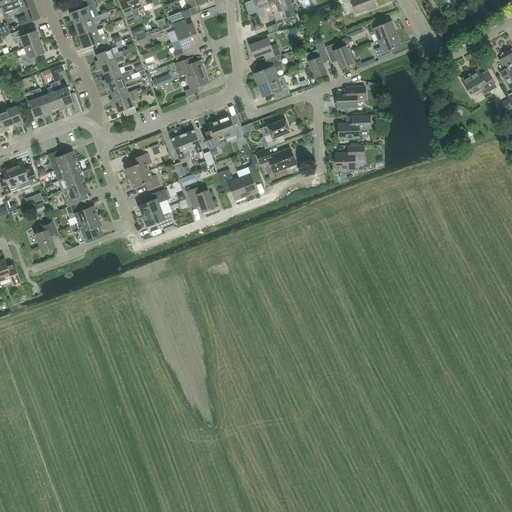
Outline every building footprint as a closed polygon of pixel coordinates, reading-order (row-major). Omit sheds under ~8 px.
[(0,0),(0,1),(5,13),(21,7),(17,0),(0,0)] [(22,0),(21,1),(27,18),(38,13),(33,0),(22,0)] [(71,13),(75,24),(92,18),(89,11),(95,8),(92,0),(85,0),(79,2),(81,9),(71,13)] [(126,18),(133,15),(132,10),(142,6),(139,0),(127,0),(129,4),(122,6),(126,18)] [(184,0),(188,9),(181,12),(184,18),(197,13),(194,7),(206,2),(205,1),(206,0),(184,0)] [(253,0),(258,11),(269,7),(266,0),(253,0)] [(281,3),(281,2),(279,0),(266,0),(269,7),(276,4),(279,12),(285,10),(288,19),(295,16),(289,0),(281,3)] [(351,0),(352,0),(357,13),(375,6),(372,0),(351,0)] [(75,24),(80,36),(96,30),(94,22),(109,16),(108,12),(92,18),(75,24)] [(255,32),(255,31),(263,28),(257,12),(248,16),(255,32)] [(40,19),(38,13),(27,18),(29,23),(40,19)] [(176,30),(179,40),(196,34),(192,24),(187,26),(185,20),(174,24),(176,30)] [(375,34),(378,40),(396,33),(391,22),(379,27),(377,21),(366,25),(370,36),(375,34)] [(360,28),(351,30),(352,39),(362,37),(360,28)] [(139,35),(137,29),(131,31),(134,37),(139,35)] [(23,42),(25,48),(41,43),(37,31),(26,36),(24,30),(12,34),(16,45),(23,42)] [(99,36),(96,30),(80,36),(84,48),(95,44),(97,50),(109,45),(105,34),(99,36)] [(374,50),(378,61),(391,56),(389,51),(401,46),(396,33),(378,40),(381,47),(374,50)] [(140,46),(148,43),(144,34),(136,37),(140,46)] [(179,40),(183,48),(173,52),(176,61),(187,57),(186,56),(197,52),(195,46),(200,45),(196,34),(179,40)] [(255,58),(263,55),(267,54),(269,59),(280,55),(277,45),(271,47),(268,39),(250,46),(255,58)] [(45,54),(41,43),(25,48),(27,54),(21,57),(25,67),(36,63),(34,58),(45,54)] [(315,45),(317,52),(306,56),(315,78),(316,77),(318,79),(321,77),(322,75),(326,74),(321,62),(328,59),(322,43),(315,45)] [(128,50),(123,52),(124,55),(135,51),(133,44),(126,46),(128,50)] [(353,64),(346,47),(339,50),(336,44),(326,48),(332,63),(338,61),(341,68),(353,64)] [(96,61),(97,65),(124,55),(122,51),(114,54),(112,49),(97,54),(99,60),(96,61)] [(511,49),(500,55),(503,60),(501,61),(508,73),(502,77),(510,90),(511,88),(511,49)] [(154,51),(142,56),(145,65),(158,60),(154,51)] [(102,68),(104,74),(120,68),(118,63),(125,60),(124,55),(97,65),(99,69),(102,68)] [(253,74),(258,86),(277,79),(274,71),(281,69),(277,58),(264,62),(266,69),(253,74)] [(181,76),(186,74),(187,78),(204,72),(204,71),(205,70),(202,60),(189,65),(187,60),(176,64),(181,76)] [(103,80),(105,85),(131,74),(129,70),(121,73),(120,68),(104,74),(106,79),(103,80)] [(50,70),(42,73),(45,80),(52,77),(50,70)] [(471,95),(480,90),(483,95),(495,88),(486,72),(480,76),(477,70),(462,80),(471,95)] [(208,82),(204,72),(187,78),(191,88),(185,91),(187,97),(200,92),(197,86),(208,82)] [(28,74),(21,78),(24,85),(31,81),(28,74)] [(109,88),(111,93),(127,87),(125,82),(132,79),(131,74),(105,85),(106,89),(109,88)] [(167,75),(153,81),(156,90),(164,87),(171,85),(167,75)] [(280,86),(277,79),(258,86),(262,97),(275,92),(278,99),(290,95),(285,84),(280,86)] [(68,87),(62,89),(59,81),(55,83),(65,109),(69,108),(68,104),(74,102),(68,87)] [(53,93),(48,94),(54,110),(60,108),(61,111),(65,109),(55,83),(50,84),(53,93)] [(174,91),(171,84),(171,85),(164,87),(167,93),(174,91)] [(110,100),(112,104),(138,94),(136,89),(129,92),(127,87),(111,93),(113,99),(110,100)] [(350,94),(337,94),(337,108),(357,107),(357,94),(365,93),(365,87),(350,88),(350,94)] [(40,88),(36,90),(46,116),(50,115),(49,112),(54,110),(48,94),(43,96),(40,88)] [(41,118),(46,116),(36,90),(31,92),(34,100),(29,102),(35,117),(40,115),(41,118)] [(136,112),(132,101),(140,98),(138,94),(112,104),(113,108),(117,107),(119,112),(123,111),(125,116),(136,112)] [(13,108),(8,110),(14,125),(19,123),(20,126),(25,124),(15,98),(10,100),(13,108)] [(511,109),(506,100),(496,106),(502,115),(511,109)] [(0,104),(0,103),(0,117),(6,132),(10,130),(9,127),(14,125),(8,110),(3,112),(0,104)] [(352,124),(338,124),(339,139),(359,138),(359,130),(365,129),(365,124),(370,123),(370,116),(352,117),(352,124)] [(229,117),(218,121),(225,138),(236,133),(238,139),(240,146),(241,146),(244,152),(250,150),(245,138),(244,139),(243,137),(239,126),(234,128),(229,117)] [(264,137),(268,148),(281,143),(279,136),(290,132),(285,120),(267,126),(271,134),(264,137)] [(209,150),(210,152),(212,157),(213,156),(218,154),(216,147),(214,142),(225,138),(218,121),(207,125),(212,136),(205,139),(209,150)] [(195,130),(183,134),(189,151),(195,149),(197,154),(203,151),(195,130)] [(186,158),(184,153),(189,151),(183,134),(171,139),(179,160),(186,158)] [(348,153),(335,153),(336,166),(339,166),(339,171),(355,170),(355,158),(364,157),(364,146),(348,147),(348,153)] [(160,152),(157,147),(152,149),(154,155),(160,152)] [(297,165),(290,148),(271,155),(269,149),(256,153),(260,164),(269,161),(274,173),(297,165)] [(54,170),(60,168),(77,161),(73,151),(64,154),(62,149),(48,155),(52,164),(54,170)] [(39,160),(47,158),(45,151),(37,153),(39,160)] [(212,157),(210,152),(203,154),(208,167),(214,164),(216,163),(213,156),(212,157)] [(125,169),(129,179),(150,171),(147,165),(152,163),(148,153),(136,158),(138,164),(125,169)] [(60,168),(54,170),(53,171),(57,181),(81,172),(77,161),(60,168)] [(34,171),(27,174),(23,162),(13,166),(20,185),(30,181),(31,185),(38,182),(34,171)] [(179,177),(186,175),(181,163),(174,165),(179,177)] [(250,174),(239,178),(246,196),(257,192),(254,183),(261,181),(255,165),(248,167),(250,174)] [(15,191),(14,187),(20,185),(13,166),(3,170),(7,181),(1,183),(5,195),(15,191)] [(234,181),(230,172),(229,169),(218,174),(218,176),(225,194),(232,191),(235,200),(246,196),(239,178),(234,181)] [(160,185),(156,174),(152,176),(150,171),(129,179),(130,178),(134,188),(146,183),(148,189),(160,185)] [(59,186),(61,191),(85,182),(81,172),(57,181),(59,186)] [(64,197),(68,207),(82,202),(80,196),(89,193),(85,182),(61,191),(63,198),(64,197)] [(215,208),(208,190),(203,192),(200,186),(187,191),(192,204),(198,201),(202,212),(215,208)] [(139,206),(143,216),(161,209),(169,206),(167,200),(169,199),(165,189),(150,195),(152,201),(139,206)] [(33,204),(34,206),(36,213),(46,210),(43,203),(42,200),(33,204)] [(85,209),(82,202),(68,207),(66,208),(70,219),(68,220),(70,227),(98,216),(94,206),(85,209)] [(173,223),(169,213),(171,212),(169,206),(161,209),(143,216),(147,227),(160,222),(162,227),(173,223)] [(0,218),(9,215),(6,208),(0,209),(0,218)] [(98,216),(70,227),(72,233),(75,232),(79,243),(96,237),(93,229),(102,226),(98,216)] [(57,233),(52,220),(41,224),(44,232),(36,235),(42,253),(56,248),(51,235),(57,233)] [(5,259),(0,261),(0,281),(12,278),(14,285),(21,283),(16,269),(9,271),(5,259)]
